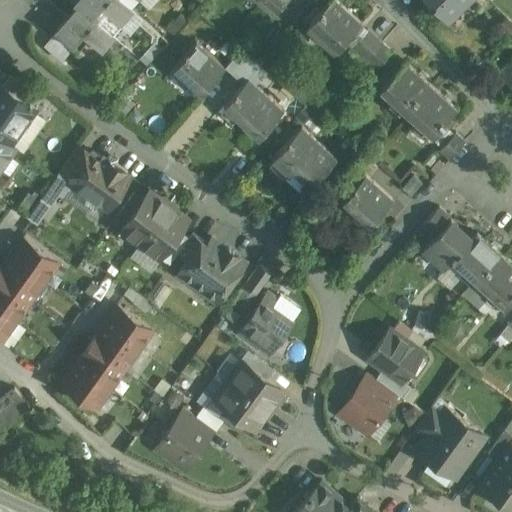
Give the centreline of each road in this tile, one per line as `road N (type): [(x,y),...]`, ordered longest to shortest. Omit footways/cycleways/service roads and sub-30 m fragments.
road 1 (residential): [(339,295),(0,41)]
road 2 (residential): [(0,353),(31,372),(105,452),(206,500),(240,498),(311,428)]
road 3 (residential): [(471,162),(339,295)]
road 4 (residential): [(501,125),(385,0)]
road 5 (residential): [(311,428),(347,463),(452,511)]
road 6 (residential): [(339,295),(311,428)]
